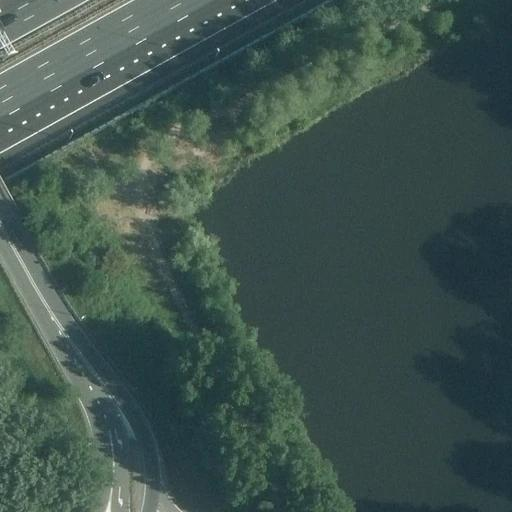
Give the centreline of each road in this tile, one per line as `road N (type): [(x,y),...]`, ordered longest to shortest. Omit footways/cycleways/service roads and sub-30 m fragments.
road 1 (primary): [(149,511),(152,471),(137,422),(50,317)]
road 2 (motorway): [(0,105),(191,0)]
road 3 (primary): [(50,317),(93,410),(104,467)]
